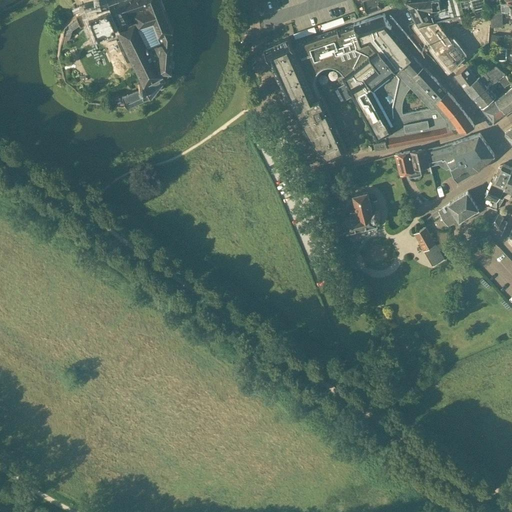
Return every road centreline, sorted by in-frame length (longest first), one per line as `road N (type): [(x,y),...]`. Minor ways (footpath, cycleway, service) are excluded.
road 1 (residential): [(484,125),(318,164),(268,84),(250,29)]
road 2 (residential): [(484,125),(391,0)]
